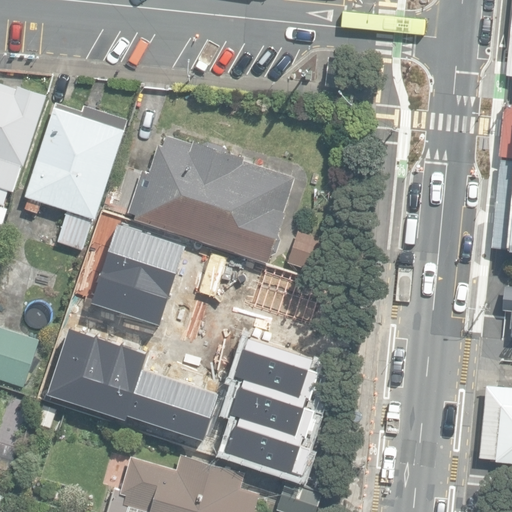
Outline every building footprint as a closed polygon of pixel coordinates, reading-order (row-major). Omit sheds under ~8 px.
[(346,87),(349,57),(326,55),(323,84),(346,87)] [(0,184),(16,190),(48,95),(0,78),(0,184)] [(60,239),(85,246),(94,215),(98,217),(129,118),(86,105),(85,109),(59,101),(27,206),(42,211),(45,200),(70,207),(60,239)] [(511,156),(511,103),(506,103),(501,155),(511,156)] [(137,216),(272,261),(274,253),(280,250),(283,237),(280,233),(288,210),(286,210),(296,178),(247,158),(248,155),(229,149),(227,144),(210,139),(205,141),(196,138),(195,142),(168,133),(165,144),(161,142),(152,171),(144,168),(139,186),(145,188),(143,195),(116,187),(110,205),(138,214),(137,216)] [(511,248),(511,158),(502,158),(492,246),(511,248)] [(0,237),(10,207),(0,203),(0,237)] [(97,229),(139,243),(145,223),(104,209),(97,229)] [(330,240),(299,232),(292,262),(323,271),(330,240)] [(155,323),(273,361),(282,333),(264,327),(274,298),(238,286),(241,275),(202,262),(194,287),(169,279),(155,323)] [(511,284),(506,284),(503,307),(511,308),(511,331),(511,334),(511,284)] [(48,322),(60,326),(66,309),(55,305),(48,322)] [(61,352),(121,372),(136,327),(70,305),(65,320),(71,322),(61,352)] [(0,377),(26,386),(41,337),(0,324),(0,377)] [(139,422),(230,452),(234,439),(235,439),(246,443),(254,420),(246,417),(261,371),(225,359),(222,369),(189,358),(188,361),(140,345),(129,380),(143,385),(140,394),(148,397),(139,422)] [(289,406),(326,418),(333,394),(297,382),(289,406)] [(0,385),(0,410),(2,411),(9,388),(0,385)] [(496,460),(511,461),(511,386),(503,386),(489,385),(482,456),(496,457),(496,460)] [(39,421),(52,426),(58,408),(45,404),(39,421)] [(284,443),(276,469),(318,482),(326,457),(284,443)] [(255,511),(261,491),(242,485),(247,470),(183,452),(179,467),(134,454),(124,488),(115,486),(108,511),(111,511),(255,511)] [(278,507),(291,511),(316,511),(324,489),(289,476),(278,507)] [(499,511),(511,511),(511,481),(502,481),(499,511)]
